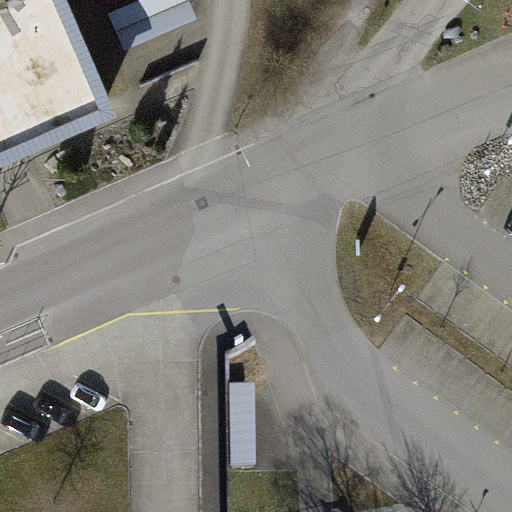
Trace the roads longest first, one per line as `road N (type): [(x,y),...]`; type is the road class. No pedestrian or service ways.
road 1 (residential): [(349,148),(0,297)]
road 2 (track): [(364,0),(334,86),(349,148)]
